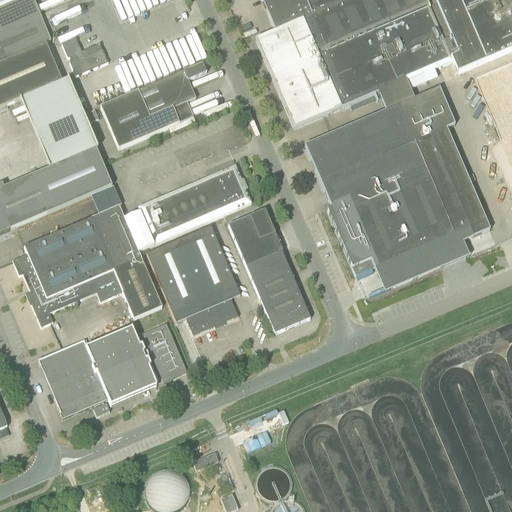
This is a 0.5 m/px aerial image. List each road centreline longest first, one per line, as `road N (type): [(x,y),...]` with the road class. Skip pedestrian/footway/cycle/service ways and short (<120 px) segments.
road 1 (unclassified): [(202,0),(350,345)]
road 2 (unclassified): [(48,463),(65,465),(350,345)]
road 3 (unclassified): [(350,345),(511,277)]
road 4 (unclassified): [(48,463),(0,334)]
